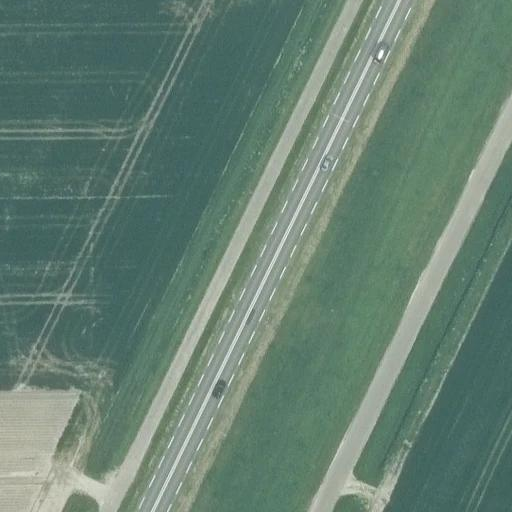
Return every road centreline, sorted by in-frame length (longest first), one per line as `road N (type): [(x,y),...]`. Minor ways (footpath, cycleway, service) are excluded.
road 1 (primary): [(151,511),(401,0)]
road 2 (unclassified): [(352,0),(104,511)]
road 3 (unclassified): [(331,511),(511,139)]
